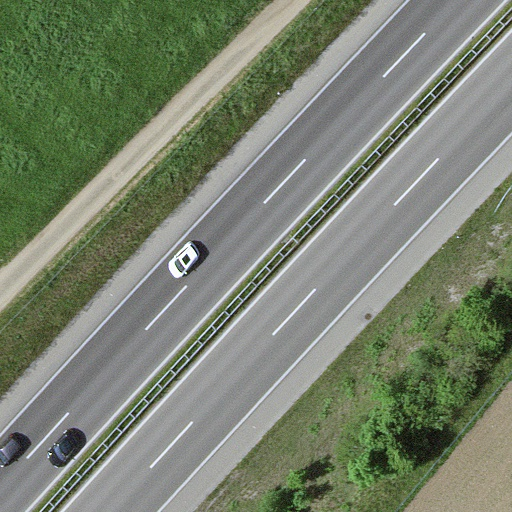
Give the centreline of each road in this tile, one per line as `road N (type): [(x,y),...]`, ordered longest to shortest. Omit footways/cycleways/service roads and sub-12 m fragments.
road 1 (motorway): [(457,0),(0,489)]
road 2 (motorway): [(110,511),(511,82)]
road 3 (track): [(285,0),(0,291)]
